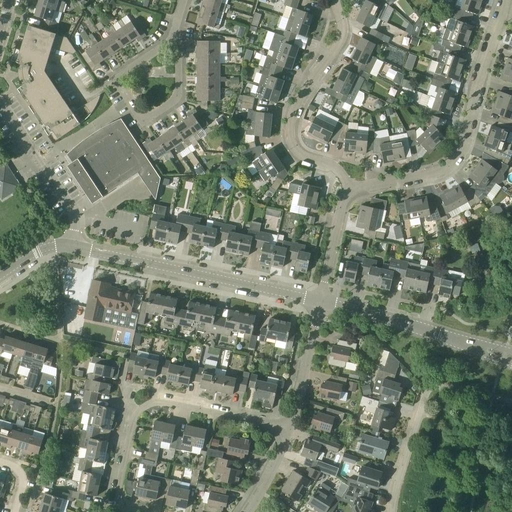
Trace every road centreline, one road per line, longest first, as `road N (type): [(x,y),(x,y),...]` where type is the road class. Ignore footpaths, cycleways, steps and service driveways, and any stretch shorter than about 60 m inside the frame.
road 1 (residential): [(348,189),(435,172),(454,159),(504,0)]
road 2 (residential): [(288,430),(150,404),(131,426),(116,498),(124,511)]
road 3 (residential): [(319,301),(69,245)]
road 4 (residential): [(348,189),(332,168),(295,152),(287,134),(294,105),(339,39),(333,0)]
road 5 (residential): [(511,358),(319,301)]
road 6 (residential): [(69,245),(74,215),(0,103)]
road 7 (residential): [(114,80),(136,115),(172,101),(174,42)]
road 8 (residential): [(288,430),(319,301)]
road 9 (residential): [(393,511),(427,388)]
